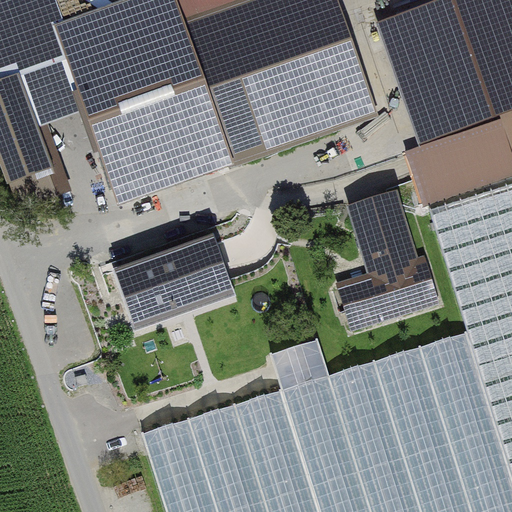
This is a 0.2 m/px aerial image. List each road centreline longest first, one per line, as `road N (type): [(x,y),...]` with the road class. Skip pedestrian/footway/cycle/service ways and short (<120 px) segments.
road 1 (track): [(12,272),(399,135),(349,0)]
road 2 (track): [(0,237),(97,511)]
